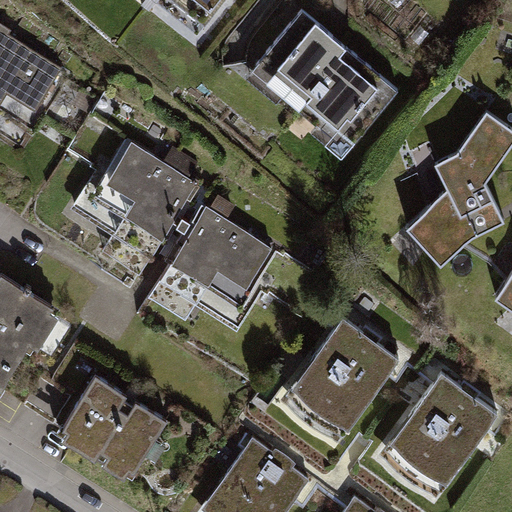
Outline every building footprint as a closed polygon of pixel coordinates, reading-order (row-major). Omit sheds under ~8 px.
[(220,0),(153,0),(196,34),(220,0)] [(400,88),(300,8),(244,74),(274,99),(280,93),(315,122),(309,129),(343,158),(400,88)] [(0,135),(12,143),(61,66),(7,33),(11,28),(0,21),(0,135)] [(447,190),(407,225),(441,262),(458,244),(502,221),(485,185),(511,145),(511,133),(485,115),(456,155),(435,165),(447,190)] [(114,232),(98,254),(136,277),(199,185),(128,135),(80,211),(114,232)] [(282,251),(207,204),(148,292),(186,318),(196,303),(234,326),(282,251)] [(50,304),(0,272),(0,271),(0,383),(3,385),(30,345),(37,349),(57,317),(48,310),(50,304)] [(511,274),(496,297),(511,308),(511,274)] [(403,359),(346,317),(285,399),(341,441),(403,359)] [(498,415),(441,373),(380,455),(437,497),(498,415)] [(61,424),(66,428),(62,437),(119,474),(127,463),(135,469),(165,422),(94,375),(61,424)] [(284,511),(312,476),(255,434),(196,511),(284,511)] [(373,511),(354,498),(343,511),(373,511)]
